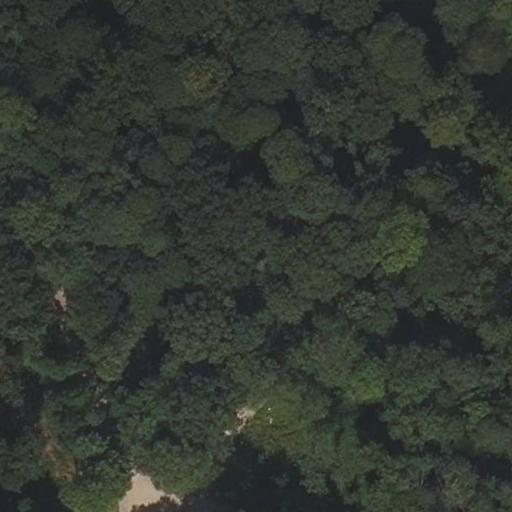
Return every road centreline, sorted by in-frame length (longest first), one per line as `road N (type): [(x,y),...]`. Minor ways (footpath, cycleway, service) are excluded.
road 1 (track): [(511,75),(170,511)]
road 2 (track): [(0,134),(154,511)]
